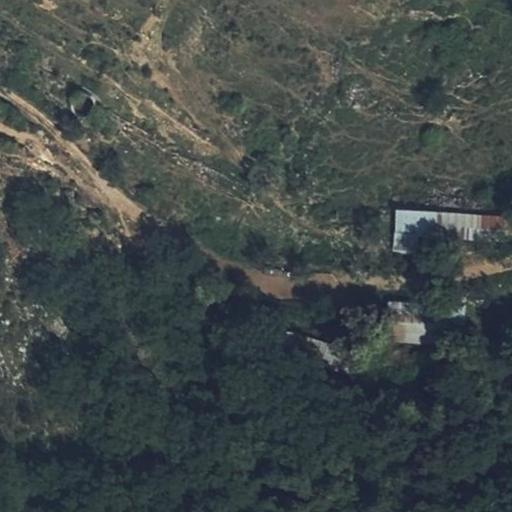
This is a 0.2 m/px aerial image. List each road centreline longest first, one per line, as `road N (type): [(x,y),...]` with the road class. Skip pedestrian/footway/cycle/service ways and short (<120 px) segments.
road 1 (track): [(130,212),(270,286),(345,293),(511,259)]
road 2 (track): [(0,84),(130,212)]
